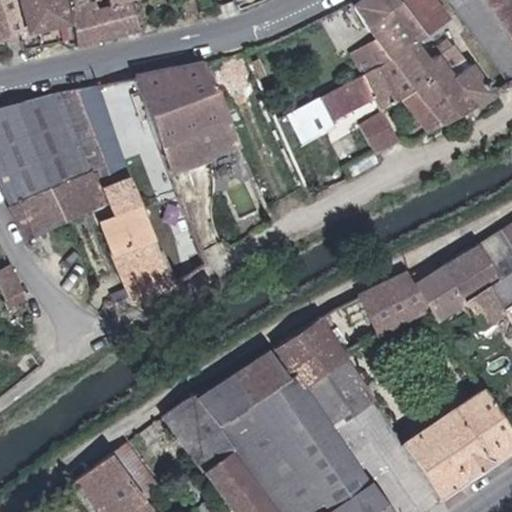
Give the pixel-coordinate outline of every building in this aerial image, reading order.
[(0,0),(0,1),(8,37),(63,25),(57,0),(0,0)] [(69,5),(78,42),(140,26),(132,0),(106,0),(108,4),(77,11),(75,3),(69,5)] [(415,40),(420,37),(396,0),(356,0),(349,4),(373,41),(355,52),(367,71),(415,40)] [(396,0),(420,37),(448,19),(435,0),(396,0)] [(447,0),(505,84),(511,78),(511,44),(478,0),(447,0)] [(511,0),(478,0),(511,44),(511,0)] [(429,48),(433,54),(434,56),(453,43),(448,36),(429,48)] [(427,58),(415,40),(367,71),(322,96),(335,118),(376,100),(381,108),(402,92),(423,79),(414,66),(427,58)] [(433,54),(427,58),(414,66),(423,79),(402,92),(429,133),(490,94),(469,62),(448,75),(444,68),(462,57),(453,43),(434,56),(433,54)] [(235,146),(199,64),(133,76),(135,81),(160,156),(167,173),(177,169),(235,146)] [(124,168),(99,86),(0,108),(0,188),(25,241),(71,219),(108,203),(104,191),(128,180),(124,168)] [(322,96),(286,115),(300,142),(336,123),(335,118),(322,96)] [(404,140),(385,111),(362,125),(379,153),(404,140)] [(128,180),(152,239),(191,223),(177,169),(167,173),(160,156),(124,168),(128,180)] [(152,239),(128,180),(104,191),(108,203),(113,216),(101,222),(133,307),(171,287),(152,239)] [(511,219),(471,245),(491,279),(489,287),(496,322),(511,348),(511,219)] [(491,279),(471,245),(436,269),(455,301),(489,287),(491,279)] [(0,277),(15,308),(31,299),(16,267),(0,275),(0,277)] [(436,269),(408,283),(435,329),(457,319),(455,301),(436,269)] [(372,339),(422,310),(408,289),(405,284),(402,274),(351,297),(372,339)] [(419,511),(429,505),(394,447),(375,404),(311,322),(269,352),(288,379),(294,374),(389,511),(419,511)] [(288,379),(269,352),(172,418),(207,469),(235,450),(277,511),(326,511),(329,510),(330,511),(389,511),(294,374),(288,379)] [(394,447),(429,505),(511,450),(511,439),(478,391),(394,447)] [(132,442),(117,454),(147,495),(163,483),(132,442)] [(277,511),(235,450),(207,469),(203,472),(229,511),(277,511)] [(98,511),(154,511),(113,451),(74,477),(98,511)]
